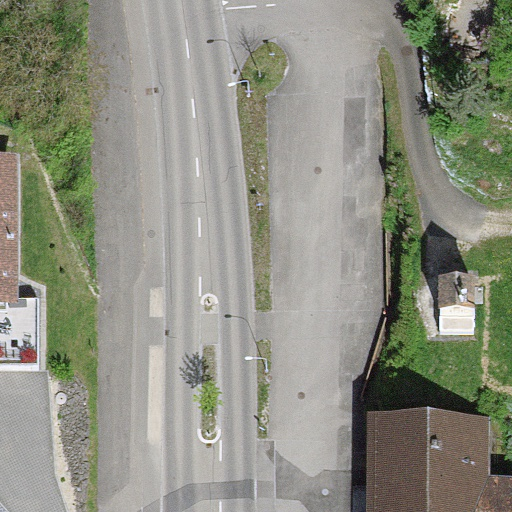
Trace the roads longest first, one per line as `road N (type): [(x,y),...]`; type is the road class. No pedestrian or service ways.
road 1 (primary): [(213,511),(185,0)]
road 2 (track): [(322,1),(367,11),(400,42),(426,171),(441,203),(462,225),(511,229)]
